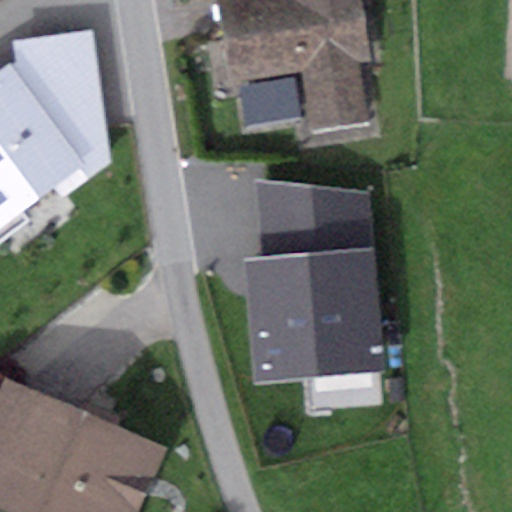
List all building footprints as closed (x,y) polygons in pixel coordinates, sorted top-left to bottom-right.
[(220,0),(231,77),(299,67),(307,124),(355,117),(348,63),(365,61),(356,0),(220,0)] [(83,165),(52,188),(65,203),(113,163),(92,30),(12,42),(14,64),(8,64),(83,165)] [(8,64),(5,61),(0,64),(0,244),(29,223),(21,211),(52,188),(83,165),(8,64)] [(252,179),(260,258),(374,248),(370,194),(252,179)] [(385,372),(374,248),(260,258),(243,259),(254,384),(385,372)] [(133,511),(163,448),(6,377),(0,390),(0,504),(17,511),(133,511)]
